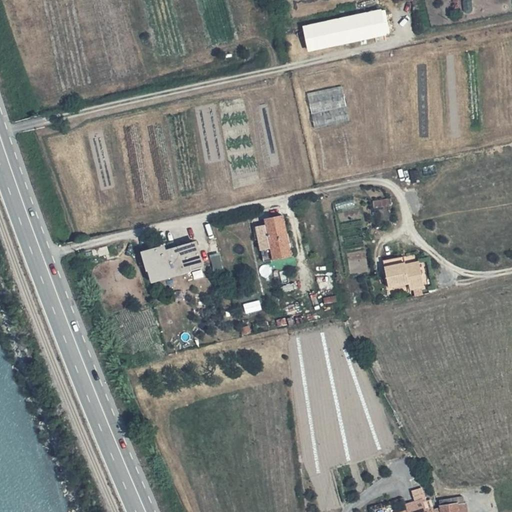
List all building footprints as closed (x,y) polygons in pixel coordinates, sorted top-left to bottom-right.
[(378,38),(393,35),(388,11),(372,14),(378,38)] [(309,27),(315,51),(378,38),(372,14),(309,27)] [(342,86),(307,94),(313,127),(348,120),(342,86)] [(378,214),(396,211),(394,204),(376,207),(378,214)] [(278,258),(296,254),(288,214),(270,218),(271,223),(276,247),(278,258)] [(271,223),(260,226),(264,249),(276,247),(271,223)] [(201,241),(176,248),(181,267),(189,265),(191,271),(208,266),(201,241)] [(181,267),(176,248),(169,250),(168,245),(148,250),(151,267),(157,266),(159,273),(181,267)] [(271,249),(263,250),(264,259),(272,258),(271,249)] [(390,258),(395,285),(415,281),(417,287),(431,284),(426,259),(412,262),(410,253),(390,258)]
